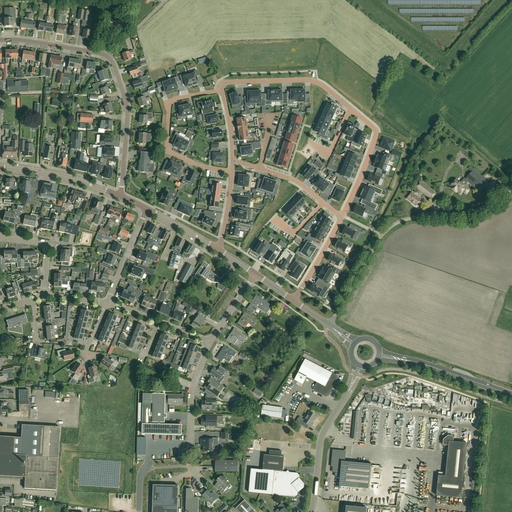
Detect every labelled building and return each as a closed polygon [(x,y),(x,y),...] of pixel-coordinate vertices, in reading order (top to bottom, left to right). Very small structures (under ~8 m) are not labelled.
[(15,19),(15,8),(4,9),(4,19),(4,27),(12,26),(13,23),(15,23),(15,19)] [(45,32),(48,12),(45,11),(44,16),(45,16),(44,21),(43,24),(39,24),(38,31),(45,32)] [(27,29),(29,14),(27,14),(26,18),(25,18),(25,22),(21,21),(20,28),(27,29)] [(66,26),(66,23),(63,22),(62,26),(58,25),(58,27),(57,27),(56,33),(63,35),(64,30),(65,30),(66,26)] [(77,33),(78,28),(75,28),(76,23),(73,23),(72,27),(70,27),(69,36),(76,37),(76,33),(77,33)] [(90,31),(91,27),(88,26),(87,31),(84,30),(82,38),(89,39),(91,31),(90,31)] [(130,55),(134,54),(133,51),(129,52),(128,52),(122,53),(125,62),(131,60),(130,55)] [(74,68),(75,60),(69,59),(68,67),(67,67),(66,71),(69,71),(70,68),(74,68)] [(145,61),(140,63),(139,63),(140,66),(136,67),(128,69),(130,76),(138,73),(137,70),(141,68),(141,67),(147,66),(145,61)] [(94,71),(96,63),(87,62),(86,69),(94,71)] [(45,77),(46,70),(41,69),(40,75),(37,75),(35,75),(35,74),(34,74),(33,77),(35,77),(37,77),(40,77),(45,76),(45,77)] [(200,76),(196,70),(188,73),(192,85),(198,83),(196,77),(200,76)] [(105,71),(98,73),(96,73),(94,76),(96,80),(100,79),(101,82),(107,80),(105,71)] [(192,85),(188,73),(189,75),(183,77),(183,75),(179,76),(181,82),(184,81),(186,87),(187,87),(188,88),(192,87),(191,86),(192,85)] [(73,76),(70,75),(64,74),(62,82),(63,82),(62,84),(66,85),(67,82),(67,81),(72,81),(73,76)] [(178,89),(176,83),(179,82),(177,75),(172,77),(172,79),(168,80),(171,91),(174,90),(174,91),(178,89)] [(7,80),(7,83),(5,83),(5,93),(7,93),(28,92),(28,81),(15,82),(15,80),(7,80)] [(142,87),(141,83),(140,80),(132,83),(134,89),(142,87)] [(171,91),(168,80),(156,84),(158,88),(163,86),(166,93),(170,92),(169,91),(171,91)] [(110,94),(108,90),(107,87),(100,89),(96,90),(97,93),(101,92),(102,95),(106,94),(107,95),(110,94)] [(298,102),(298,90),(297,90),(297,89),(292,90),(292,91),(291,91),(291,97),(287,97),(287,104),(287,105),(293,104),(293,103),(298,102)] [(300,90),(298,90),(298,102),(305,102),(305,104),(310,103),(310,97),(305,97),(305,90),(304,90),(304,89),(300,89),(300,90)] [(265,99),(261,99),(261,90),(257,91),(257,92),(254,92),(255,104),(259,104),(259,107),(266,106),(265,105),(265,99)] [(275,102),(275,91),(273,91),(273,90),(270,90),(270,91),(269,91),(269,98),(265,98),(265,99),(265,105),(272,105),(272,103),(275,102)] [(277,91),(275,91),(275,102),(281,102),(281,104),(287,104),(287,97),(282,98),(282,90),(277,90),(277,91)] [(255,104),(254,92),(252,92),(252,91),(248,91),(248,98),(245,98),(246,107),(250,107),(250,104),(255,104)] [(149,100),(148,98),(150,97),(149,92),(142,94),(144,97),(138,99),(140,107),(147,105),(145,101),(149,100)] [(239,99),(237,92),(230,94),(231,97),(230,97),(231,101),(232,101),(233,106),(240,104),(241,106),(244,105),(242,98),(239,99)] [(215,107),(213,100),(212,100),(212,99),(208,100),(208,102),(202,103),(203,108),(201,108),(202,113),(213,111),(212,108),(215,107)] [(110,103),(109,102),(103,104),(104,107),(100,108),(101,112),(105,111),(106,113),(112,112),(110,103)] [(185,106),(184,106),(187,117),(187,116),(192,115),(193,118),(196,118),(194,111),(192,111),(190,105),(189,105),(189,104),(185,105),(185,106)] [(328,104),(325,110),(334,114),(335,114),(338,109),(339,109),(340,107),(337,105),(335,105),(334,107),(328,104)] [(187,117),(184,106),(183,106),(183,105),(179,106),(180,107),(179,107),(180,113),(177,114),(178,120),(181,120),(181,118),(187,117)] [(335,114),(334,114),(325,110),(323,115),(332,119),(334,114),(335,115),(335,114)] [(293,116),(291,122),(300,125),(302,119),(299,118),(301,112),(294,113),(292,116),(293,116)] [(93,115),(80,114),(77,113),(77,122),(92,123),(93,115)] [(154,118),(152,118),(152,113),(146,113),(146,116),(140,116),(139,123),(142,123),(142,124),(146,125),(147,121),(151,121),(154,121),(154,118)] [(209,113),(202,115),(204,122),(207,121),(208,125),(218,123),(217,115),(210,117),(209,113)] [(329,125),(332,119),(323,115),(320,121),(329,125)] [(104,130),(111,130),(113,130),(113,126),(111,126),(112,122),(105,121),(105,122),(100,121),(100,129),(104,129),(104,130)] [(330,125),(329,125),(320,121),(318,126),(328,131),(330,125)] [(299,131),(300,125),(291,122),(289,127),(289,128),(299,131)] [(17,148),(17,133),(19,134),(20,123),(17,123),(17,125),(13,124),(12,129),(18,130),(18,131),(13,131),(12,148),(9,148),(9,158),(9,159),(16,159),(17,148)] [(352,134),(355,126),(352,125),(349,124),(347,129),(346,129),(344,134),(345,134),(344,135),(348,136),(347,140),(352,143),(355,135),(352,134)] [(80,133),(80,131),(76,131),(76,127),(72,126),(72,133),(71,133),(70,149),(79,149),(80,133)] [(325,136),(328,131),(318,126),(315,132),(323,135),(322,137),(327,140),(328,138),(325,136)] [(297,136),(299,131),(289,128),(289,127),(288,127),(286,133),(287,134),(288,133),(297,136)] [(214,128),(206,129),(207,134),(210,133),(210,138),(222,137),(221,130),(215,131),(214,128)] [(179,149),(184,139),(178,137),(179,134),(176,132),(173,139),(176,140),(173,146),(174,146),(174,147),(177,149),(178,148),(179,149)] [(150,142),(151,134),(146,134),(139,133),(139,144),(145,144),(145,142),(150,142)] [(295,142),(297,136),(288,133),(287,134),(286,139),(295,142)] [(365,139),(366,135),(360,133),(359,136),(355,135),(352,143),(351,145),(355,147),(356,144),(362,146),(364,142),(365,139)] [(112,143),(112,136),(100,135),(99,145),(104,146),(105,143),(112,143)] [(393,145),(391,144),(392,141),(384,138),(383,141),(382,141),(381,144),(382,145),(381,148),(391,151),(393,145)] [(185,151),(188,146),(190,147),(193,141),(190,139),(189,142),(184,139),(179,149),(180,149),(180,150),(183,152),(184,151),(185,151)] [(24,141),(20,141),(20,152),(24,152),(24,156),(32,156),(32,153),(33,152),(33,150),(32,149),(32,144),(28,144),(28,141),(24,141)] [(154,141),(154,146),(150,146),(149,150),(158,151),(159,147),(160,147),(160,142),(154,141)] [(284,142),(282,148),(292,151),(294,145),(284,142)] [(44,152),(43,158),(51,160),(51,157),(52,157),(52,153),(53,148),(50,147),(51,144),(43,143),(42,150),(42,151),(44,152)] [(255,149),(255,143),(247,144),(247,148),(241,148),(242,156),(248,155),(248,156),(252,156),(252,154),(253,154),(252,149),(255,149)] [(66,154),(62,153),(63,148),(60,147),(58,157),(59,157),(58,165),(66,167),(66,165),(69,166),(69,161),(67,161),(67,159),(65,158),(66,154)] [(358,156),(351,154),(352,150),(345,147),(344,151),(349,153),(347,158),(356,162),(358,156)] [(102,148),(101,158),(106,159),(107,155),(114,156),(114,149),(102,148)] [(282,148),(280,153),(290,157),(292,151),(282,148)] [(218,149),(213,149),(210,155),(213,156),(213,162),(223,162),(223,161),(224,161),(224,156),(223,156),(223,154),(218,154),(218,149)] [(82,163),(83,157),(84,152),(81,151),(80,154),(80,153),(79,155),(78,155),(77,160),(74,160),(73,164),(74,164),(73,170),(85,172),(87,164),(82,163)] [(154,161),(150,161),(151,153),(143,153),(142,161),(138,161),(138,168),(137,168),(137,171),(139,171),(139,172),(147,173),(147,172),(153,173),(154,161)] [(280,153),(278,159),(289,162),(290,157),(280,153)] [(320,153),(317,156),(324,164),(328,160),(320,153)] [(376,157),(375,161),(387,165),(389,161),(391,162),(393,157),(386,154),(385,157),(378,155),(377,158),(376,157)] [(354,168),(356,162),(347,158),(345,164),(354,168)] [(289,162),(278,159),(276,165),(287,168),(289,162)] [(172,173),(176,164),(175,163),(176,163),(172,161),(172,162),(171,161),(168,167),(165,166),(162,172),(165,173),(166,172),(171,175),(172,173)] [(387,165),(375,161),(374,164),(375,165),(374,167),(380,170),(379,173),(386,176),(387,172),(385,171),(387,165)] [(92,167),(91,174),(97,175),(99,168),(102,169),(103,164),(99,163),(99,164),(92,162),(91,166),(92,167)] [(177,164),(176,164),(172,173),(174,175),(173,177),(179,180),(182,174),(179,173),(181,166),(181,165),(177,163),(177,164)] [(351,173),(354,168),(345,164),(343,170),(351,173)] [(103,165),(102,170),(105,171),(104,178),(110,179),(110,178),(111,178),(112,175),(111,175),(113,167),(103,165)] [(316,169),(315,171),(309,166),(301,175),(308,180),(313,174),(316,176),(319,172),(316,169)] [(488,182),(474,169),(465,180),(479,192),(488,182)] [(185,175),(181,184),(184,185),(185,183),(187,184),(188,182),(193,184),(197,174),(195,173),(195,172),(192,170),(191,171),(188,177),(185,175)] [(349,179),(351,173),(343,170),(341,175),(336,173),(335,175),(338,178),(341,179),(342,176),(349,179)] [(318,189),(326,179),(321,176),(322,174),(319,172),(316,176),(315,177),(318,179),(313,184),(312,185),(316,188),(317,187),(318,189)] [(378,185),(381,179),(382,179),(383,175),(379,173),(376,172),(375,176),(370,174),(367,181),(371,182),(371,183),(375,184),(378,185)] [(251,182),(252,174),(247,173),(246,176),(240,175),(239,181),(251,182)] [(266,193),(271,180),(269,180),(269,179),(266,178),(265,179),(265,178),(263,185),(260,184),(257,190),(266,193)] [(17,183),(13,182),(13,180),(6,179),(5,187),(9,188),(9,191),(10,191),(10,193),(10,197),(15,197),(15,194),(16,187),(17,187),(17,183)] [(220,191),(221,185),(215,184),(216,180),(210,179),(209,184),(211,184),(210,190),(220,191)] [(330,194),(334,186),(331,183),(331,184),(326,179),(318,189),(320,190),(319,191),(322,194),(323,193),(326,190),(330,194)] [(463,185),(456,179),(451,185),(452,186),(451,187),(454,190),(455,189),(461,194),(463,191),(466,193),(470,189),(464,184),(463,185)] [(29,193),(29,199),(26,199),(26,204),(35,205),(35,201),(37,190),(38,184),(34,183),(34,182),(22,180),(21,184),(19,184),(18,188),(20,188),(20,192),(29,193)] [(272,181),(271,180),(266,193),(275,196),(278,190),(275,189),(277,182),(276,182),(277,181),(273,180),(272,181)] [(250,191),(251,182),(239,181),(238,186),(245,187),(245,190),(250,191)] [(432,200),(437,193),(421,181),(415,188),(432,200)] [(50,192),(51,184),(42,183),(40,196),(41,197),(44,197),(55,200),(56,194),(50,192)] [(339,202),(344,192),(337,189),(339,185),(336,183),(332,191),(335,192),(332,199),(333,199),(332,199),(336,201),(336,200),(339,202)] [(365,187),(362,193),(373,198),(375,193),(380,195),(383,191),(373,186),(371,189),(365,187)] [(76,197),(78,192),(72,190),(68,201),(69,202),(70,201),(72,202),(72,203),(73,203),(75,199),(76,197)] [(160,203),(167,206),(170,197),(174,199),(177,193),(171,190),(169,194),(165,192),(163,195),(162,195),(160,200),(161,201),(160,203)] [(78,192),(76,197),(78,198),(78,200),(82,202),(83,199),(84,200),(85,194),(78,192)] [(373,198),(362,193),(360,198),(366,201),(364,205),(375,210),(377,205),(371,202),(373,198)] [(421,200),(412,193),(407,199),(417,206),(418,203),(422,206),(425,206),(426,200),(421,200)] [(237,204),(247,205),(248,201),(251,201),(252,195),(246,194),(245,198),(239,197),(239,199),(238,199),(237,199),(236,203),(237,204)] [(307,202),(300,194),(296,199),(303,206),(307,202)] [(179,199),(176,204),(181,206),(179,212),(189,216),(192,209),(187,207),(188,203),(179,199)] [(303,206),(296,199),(292,203),(299,210),(303,206)] [(90,212),(97,214),(93,223),(93,224),(99,226),(104,213),(105,209),(104,209),(103,213),(98,211),(98,210),(100,211),(103,203),(95,200),(94,203),(90,212)] [(89,204),(86,203),(84,202),(81,212),(86,214),(89,204)] [(64,212),(65,211),(66,208),(71,210),(72,209),(73,206),(67,203),(67,204),(63,203),(60,211),(64,212)] [(299,210),(292,203),(288,207),(295,214),(299,210)] [(108,229),(109,227),(113,216),(116,208),(110,206),(107,213),(111,215),(108,221),(109,221),(107,226),(106,225),(104,229),(100,228),(98,233),(105,235),(108,229)] [(375,211),(365,206),(363,210),(356,206),(353,214),(362,218),(364,214),(372,217),(375,211)] [(20,222),(21,215),(23,208),(17,207),(16,213),(16,212),(15,214),(11,213),(11,210),(8,222),(14,223),(14,221),(20,222)] [(295,214),(288,207),(284,211),(291,218),(295,214)] [(28,226),(30,217),(24,215),(25,211),(22,211),(23,208),(21,215),(20,222),(23,223),(22,225),(28,226)] [(122,211),(116,208),(113,216),(109,227),(111,228),(113,223),(116,217),(119,219),(122,211)] [(235,212),(235,215),(236,215),(235,219),(241,220),(241,221),(244,221),(245,220),(246,220),(247,216),(251,216),(252,209),(243,208),(242,212),(240,211),(240,212),(236,211),(236,212),(235,212)] [(8,222),(11,210),(8,209),(8,212),(5,212),(3,221),(8,222)] [(202,222),(212,227),(212,226),(213,226),(215,223),(214,222),(215,221),(210,218),(211,212),(204,211),(202,217),(204,218),(202,222)] [(328,226),(331,221),(328,219),(330,216),(325,212),(320,222),(328,226)] [(125,218),(124,218),(122,223),(125,224),(126,223),(130,225),(134,216),(127,213),(125,218)] [(38,226),(40,216),(40,215),(40,216),(35,215),(31,214),(30,217),(28,226),(34,227),(35,225),(38,226)] [(46,230),(49,218),(45,217),(45,218),(43,218),(43,216),(43,214),(41,214),(40,216),(38,226),(41,227),(40,229),(46,230)] [(57,221),(58,218),(59,217),(52,215),(51,221),(49,221),(49,218),(46,230),(52,231),(53,228),(56,229),(57,221)] [(64,233),(66,223),(61,222),(61,220),(61,219),(58,218),(57,221),(56,229),(56,228),(59,228),(59,231),(64,233)] [(320,222),(317,227),(326,231),(328,226),(320,222)] [(79,226),(72,225),(66,223),(64,233),(70,234),(71,233),(77,234),(79,226)] [(252,230),(253,226),(239,223),(238,227),(233,226),(230,236),(239,238),(240,229),(248,231),(249,229),(252,230)] [(151,234),(149,238),(147,242),(152,245),(157,236),(154,234),(157,228),(151,224),(147,232),(151,234)] [(346,227),(342,234),(352,239),(355,234),(358,236),(361,230),(353,226),(351,229),(346,227)] [(317,227),(314,232),(323,236),(326,231),(317,227)] [(121,229),(119,235),(127,238),(129,232),(121,229)] [(160,237),(157,236),(152,245),(158,248),(160,244),(162,240),(165,241),(169,233),(163,231),(160,237)] [(309,233),(307,238),(315,243),(317,240),(320,242),(323,236),(314,232),(312,235),(309,233)] [(112,243),(114,239),(98,233),(96,238),(100,240),(101,238),(112,243)] [(306,243),(303,247),(313,253),(317,248),(311,244),(313,241),(306,237),(304,241),(306,243)] [(174,247),(175,248),(173,253),(172,255),(180,257),(181,254),(179,253),(181,248),(182,248),(185,241),(178,238),(175,245),(174,247)] [(351,248),(353,245),(345,241),(344,243),(343,243),(338,241),(338,242),(337,242),(335,245),(336,246),(335,247),(338,249),(338,250),(341,252),(342,251),(345,253),(348,247),(351,248)] [(268,249),(271,245),(265,242),(263,244),(260,242),(253,251),(259,255),(262,251),(266,253),(268,249)] [(121,246),(118,244),(114,243),(112,248),(110,247),(109,250),(118,254),(121,246)] [(199,251),(195,248),(189,244),(182,255),(182,256),(181,257),(184,258),(184,257),(188,259),(191,254),(195,257),(197,257),(200,252),(199,251)] [(272,263),(277,256),(274,254),(278,247),(272,244),(271,245),(268,249),(271,251),(266,259),(272,263)] [(60,250),(60,256),(72,257),(72,251),(73,248),(63,247),(62,250),(60,250)] [(299,249),(296,254),(302,258),(304,255),(310,259),(313,253),(303,247),(301,250),(299,249)] [(108,252),(101,249),(98,248),(97,252),(100,253),(106,255),(104,258),(105,259),(104,262),(103,261),(101,266),(107,268),(108,264),(113,266),(116,259),(107,255),(108,252)] [(288,251),(285,249),(277,261),(281,263),(278,267),(284,271),(290,261),(287,259),(290,254),(287,252),(288,251)] [(11,263),(10,251),(7,251),(7,250),(4,250),(4,251),(4,260),(1,260),(1,256),(1,265),(1,270),(5,270),(5,263),(11,263)] [(30,263),(29,252),(26,252),(26,251),(23,251),(23,252),(23,261),(20,261),(20,268),(24,267),(24,263),(30,263)] [(32,252),(29,252),(30,263),(32,263),(32,260),(36,260),(36,259),(38,259),(38,254),(36,254),(36,252),(35,252),(35,251),(32,251),(32,252)] [(154,262),(157,256),(152,254),(146,252),(145,254),(140,252),(137,259),(144,262),(145,258),(154,262)] [(331,254),(328,260),(331,262),(331,263),(334,265),(335,264),(338,266),(340,262),(343,264),(345,260),(336,255),(335,256),(331,254)] [(177,269),(180,258),(180,257),(172,255),(169,267),(177,269)] [(72,257),(60,256),(59,262),(61,262),(61,265),(69,266),(69,257),(72,257)] [(297,280),(304,270),(298,266),(300,263),(296,260),(289,270),(293,272),(290,276),(297,280)] [(216,276),(209,271),(210,269),(207,267),(208,265),(204,262),(193,277),(198,280),(199,278),(205,281),(206,279),(211,283),(212,282),(218,283),(221,285),(227,277),(224,274),(221,279),(216,276)] [(179,280),(186,284),(195,267),(188,264),(179,280)] [(139,265),(138,268),(133,266),(130,274),(131,274),(130,275),(135,276),(141,278),(143,273),(146,272),(153,275),(154,271),(139,265)] [(324,266),(321,272),(331,278),(335,273),(337,274),(339,271),(332,267),(330,270),(324,266)] [(321,272),(317,277),(323,281),(321,284),(328,288),(330,285),(328,284),(331,278),(321,272)] [(30,291),(26,279),(27,283),(24,284),(22,280),(16,282),(20,292),(23,291),(24,293),(30,291)] [(33,281),(29,282),(28,279),(26,279),(30,291),(36,290),(33,281)] [(70,288),(71,282),(68,282),(65,281),(54,280),(53,287),(61,287),(61,284),(62,284),(64,285),(65,284),(67,284),(67,288),(70,288)] [(14,290),(17,289),(15,283),(12,283),(13,287),(5,290),(8,298),(16,296),(14,290)] [(313,284),(309,290),(313,293),(318,297),(319,296),(320,297),(322,292),(325,294),(329,289),(321,284),(319,287),(317,286),(317,287),(313,284)] [(126,299),(131,289),(130,289),(128,288),(127,291),(123,290),(120,297),(121,297),(120,298),(124,300),(124,299),(125,299),(126,299)] [(142,294),(131,289),(126,299),(127,300),(128,300),(128,301),(132,303),(132,302),(134,297),(140,300),(142,294)] [(154,310),(157,302),(155,301),(156,298),(152,296),(151,299),(146,298),(147,296),(147,295),(144,293),(143,296),(141,300),(142,301),(141,305),(154,310)] [(272,306),(269,304),(256,296),(247,310),(253,314),(255,311),(251,309),(253,305),(267,314),(272,306)] [(179,304),(175,302),(171,311),(174,313),(172,318),(181,322),(183,314),(176,311),(179,304)] [(53,305),(51,305),(50,303),(46,304),(46,307),(43,307),(44,314),(52,313),(51,309),(53,309),(53,305)] [(168,303),(168,304),(166,303),(165,306),(162,305),(159,312),(168,315),(172,304),(168,303)] [(254,327),(258,321),(245,312),(238,324),(245,329),(248,323),(254,327)] [(109,313),(107,319),(114,322),(117,316),(109,313)] [(22,334),(21,324),(28,322),(25,314),(6,321),(8,327),(7,328),(8,331),(22,334)] [(198,315),(191,325),(194,327),(196,325),(199,328),(205,319),(198,315)] [(112,327),(114,322),(107,319),(105,324),(112,327)] [(110,333),(112,327),(105,324),(102,330),(110,333)] [(137,324),(135,330),(142,333),(144,327),(137,324)] [(243,343),(247,337),(234,329),(227,340),(234,345),(238,340),(243,343)] [(108,338),(110,333),(102,330),(100,335),(108,338)] [(140,339),(142,333),(135,330),(133,336),(140,339)] [(57,335),(57,332),(46,333),(47,340),(50,340),(50,343),(57,343),(57,342),(59,342),(60,344),(63,344),(63,341),(63,338),(56,339),(55,339),(54,336),(57,335)] [(161,333),(159,339),(167,342),(169,336),(161,333)] [(11,344),(13,337),(2,335),(1,342),(11,344)] [(105,344),(108,338),(100,335),(98,341),(105,344)] [(138,344),(140,339),(133,336),(131,342),(138,344)] [(164,348),(167,342),(159,339),(157,345),(164,348)] [(136,350),(138,344),(131,342),(128,348),(136,350)] [(162,354),(164,348),(157,345),(154,351),(162,354)] [(191,345),(189,351),(196,354),(198,348),(191,345)] [(225,346),(219,355),(216,359),(221,362),(222,359),(223,360),(224,358),(228,361),(229,362),(233,357),(234,357),(236,353),(225,346)] [(33,349),(31,355),(28,354),(27,358),(28,358),(31,356),(45,359),(46,355),(44,354),(45,350),(39,349),(39,350),(33,349)] [(64,360),(73,358),(73,357),(74,356),(74,353),(73,353),(72,353),(72,351),(65,353),(64,349),(57,351),(58,356),(63,355),(64,360)] [(160,360),(162,354),(154,351),(152,357),(160,360)] [(194,359),(196,354),(189,351),(186,357),(194,359)] [(101,362),(100,363),(108,368),(111,365),(115,368),(118,363),(112,358),(110,361),(104,357),(103,359),(103,358),(102,358),(101,361),(101,362)] [(192,365),(194,359),(186,357),(184,363),(192,365)] [(337,376),(305,359),(295,380),(303,384),(306,377),(317,382),(314,389),(315,391),(326,397),(328,396),(338,378),(337,376)] [(78,364),(77,363),(71,371),(75,374),(72,378),(77,381),(81,375),(78,373),(83,367),(81,366),(82,366),(81,365),(79,364),(78,364)] [(189,371),(192,365),(184,363),(182,368),(189,371)] [(90,368),(88,368),(90,375),(87,376),(89,383),(94,382),(93,377),(98,376),(95,367),(94,367),(93,366),(90,367),(90,368)] [(220,366),(218,370),(215,368),(211,374),(216,378),(215,381),(214,381),(220,385),(224,378),(228,371),(220,366)] [(8,380),(13,379),(12,373),(14,372),(14,368),(3,370),(3,371),(0,371),(0,383),(1,383),(2,382),(3,381),(4,380),(4,379),(8,379),(8,380)] [(222,391),(224,387),(220,385),(214,381),(215,381),(211,379),(209,383),(208,382),(206,385),(204,388),(209,391),(216,396),(214,399),(216,400),(220,394),(221,395),(222,395),(220,399),(225,402),(239,403),(241,399),(226,390),(224,392),(223,391),(222,391)] [(29,401),(29,390),(19,391),(19,401),(29,401)] [(217,401),(216,400),(214,399),(216,396),(209,391),(206,396),(206,402),(202,402),(202,403),(201,403),(201,408),(202,408),(202,409),(212,410),(212,405),(216,406),(216,403),(217,401)] [(164,414),(165,394),(142,394),(141,433),(180,434),(180,426),(151,425),(152,422),(164,423),(164,418),(166,418),(166,414),(164,414)] [(182,405),(183,395),(168,394),(167,404),(182,405)] [(29,412),(29,401),(19,401),(19,412),(29,412)] [(263,405),(261,415),(281,418),(283,408),(263,405)] [(317,417),(310,412),(305,420),(299,416),(296,422),(303,426),(305,423),(311,427),(317,417)] [(223,423),(223,416),(207,416),(207,419),(202,419),(202,426),(207,426),(206,428),(217,428),(217,422),(223,423)] [(22,425),(21,438),(0,436),(0,476),(25,478),(25,481),(24,488),(56,490),(60,427),(22,425)] [(462,498),(464,476),(467,477),(468,465),(465,465),(467,447),(474,448),(475,435),(451,428),(450,434),(448,434),(442,439),(441,443),(445,447),(448,447),(445,476),(438,475),(436,496),(462,498)] [(145,437),(137,437),(137,455),(144,455),(145,437)] [(212,449),(212,445),(218,445),(219,438),(213,438),(213,439),(201,439),(201,443),(204,443),(204,452),(213,452),(213,449),(212,449)] [(300,476),(297,473),(289,472),(288,471),(286,472),(283,472),(284,457),(281,457),(282,452),(270,450),(269,455),(264,455),(263,470),(274,471),(272,495),(295,497),(298,495),(298,492),(302,488),(302,483),(299,480),(300,476)] [(399,460),(403,460),(403,458),(408,457),(407,454),(410,454),(410,450),(405,450),(405,454),(399,454),(399,460)] [(369,490),(371,464),(344,462),(345,453),(333,452),(332,464),(333,464),(332,470),(333,471),(333,472),(334,473),(340,473),(339,487),(369,490)] [(238,461),(215,461),(215,472),(238,472),(238,461)] [(217,481),(219,483),(216,487),(222,493),(227,487),(229,489),(232,486),(227,482),(228,480),(224,476),(223,478),(221,476),(219,479),(219,478),(218,479),(217,481)] [(177,511),(178,506),(179,486),(162,485),(159,483),(153,483),(152,488),(153,488),(152,511),(177,511)] [(194,498),(194,493),(190,489),(187,489),(185,511),(198,511),(199,498),(194,498)] [(212,504),(219,497),(214,492),(211,494),(208,491),(203,496),(205,498),(205,499),(207,502),(209,502),(212,504)] [(15,499),(14,499),(14,503),(14,507),(22,508),(22,506),(33,507),(34,501),(15,499)] [(236,509),(238,511),(255,511),(245,500),(236,509)] [(262,500),(258,505),(262,509),(267,504),(262,500)] [(288,511),(285,508),(285,507),(281,503),(278,507),(279,508),(275,511),(288,511)]
